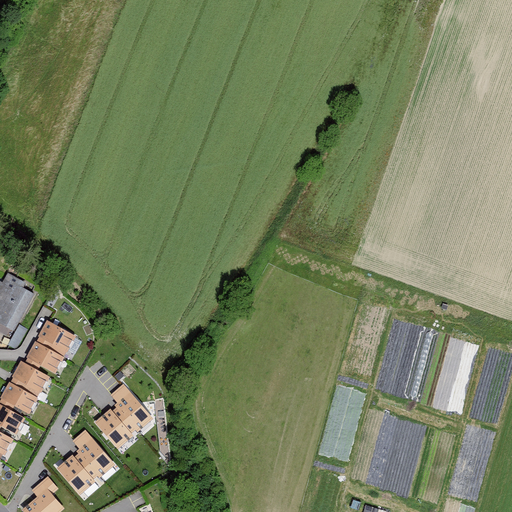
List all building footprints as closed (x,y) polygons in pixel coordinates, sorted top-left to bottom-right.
[(3,277),(0,282),(0,298),(4,300),(0,308),(0,319),(16,328),(34,294),(3,277)] [(25,360),(0,403),(0,467),(52,376),(58,372),(78,335),(50,319),(25,360)] [(118,401),(95,421),(118,448),(154,417),(124,383),(111,394),(118,401)] [(79,447),(57,467),(80,493),(115,463),(85,429),(73,440),(79,447)] [(22,508),(25,511),(58,511),(65,507),(53,493),(59,488),(48,476),(32,489),(37,495),(22,508)]
